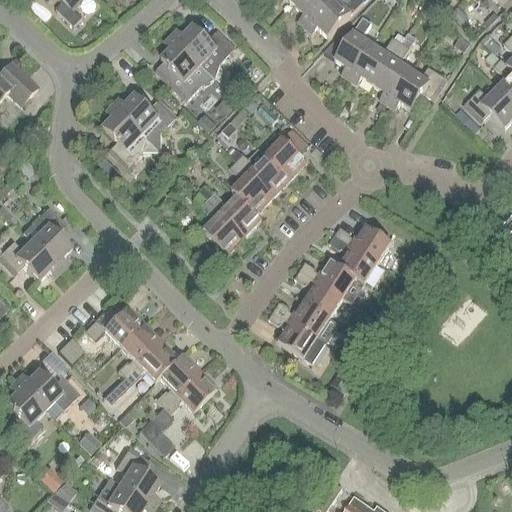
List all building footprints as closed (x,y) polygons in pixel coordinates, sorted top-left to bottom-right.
[(81,22),(73,14),(86,0),(57,0),(63,5),(55,13),(73,31),(81,22)] [(285,1),(294,10),(304,0),(272,0),(272,1),(278,7),(285,1)] [(334,3),(336,0),(304,0),(294,10),(304,19),(298,26),(305,33),(334,3)] [(357,0),(354,0),(350,4),(345,0),(336,0),(334,3),(305,33),(311,39),(317,33),(327,42),(363,6),(357,0)] [(445,0),(436,0),(433,3),(443,14),(452,6),(445,0)] [(511,0),(492,0),(505,13),(511,5),(511,0)] [(458,12),(450,19),(460,29),(468,22),(458,12)] [(341,80),(349,85),(372,50),(361,43),(371,28),(362,22),(344,49),(334,64),(346,72),(341,80)] [(177,34),(170,41),(201,70),(212,81),(213,81),(218,70),(235,53),(217,36),(208,45),(193,31),(183,41),(177,34)] [(398,38),(395,43),(401,47),(404,42),(398,38)] [(407,38),(401,47),(409,53),(415,43),(407,38)] [(486,39),(481,45),(489,53),(495,47),(486,39)] [(164,67),(155,76),(167,87),(185,105),(201,88),(212,81),(201,70),(170,41),(164,48),(170,54),(161,64),(164,67)] [(372,50),(349,85),(356,90),(361,82),(373,90),(401,47),(395,43),(392,42),(382,57),(372,50)] [(511,44),(509,42),(503,49),(511,57),(511,64),(507,70),(511,74),(511,44)] [(460,43),(454,51),(464,58),(469,50),(460,43)] [(336,44),(323,57),(334,64),(344,49),(336,44)] [(379,105),(387,110),(410,75),(399,68),(409,53),(401,47),(373,90),(384,97),(379,105)] [(506,84),(497,93),(511,108),(511,74),(507,70),(501,64),(493,71),(506,84)] [(0,78),(0,77),(0,104),(6,98),(20,111),(37,92),(10,67),(0,78)] [(410,75),(387,110),(394,115),(399,107),(411,115),(422,98),(433,105),(447,84),(427,71),(420,82),(410,75)] [(511,108),(497,93),(488,102),(479,93),(463,110),(481,127),(489,118),(504,133),(511,124),(511,108)] [(119,103),(112,110),(159,156),(161,156),(160,138),(176,122),(158,104),(149,113),(135,99),(125,109),(119,103)] [(252,104),(245,112),(251,117),(258,109),(252,104)] [(142,157),(159,156),(112,110),(106,116),(112,122),(102,132),(117,147),(108,156),(126,173),(142,157)] [(243,113),(238,118),(244,123),(249,118),(243,113)] [(462,115),(457,119),(475,137),(479,132),(462,115)] [(205,119),(197,127),(208,138),(216,129),(205,119)] [(299,160),(308,151),(291,134),(265,161),(289,184),(306,167),(299,160)] [(272,202),(289,184),(265,161),(258,155),(249,164),(242,158),(235,166),(272,202)] [(0,182),(12,170),(0,158),(0,182)] [(103,162),(96,169),(110,183),(117,176),(103,162)] [(27,166),(19,173),(28,182),(35,174),(27,166)] [(231,196),(236,200),(256,218),(272,202),(235,166),(229,173),(241,185),(231,196)] [(206,192),(200,198),(206,205),(213,198),(206,192)] [(261,223),(256,218),(236,200),(227,210),(214,197),(213,198),(206,205),(243,241),(261,223)] [(213,224),(202,235),(227,258),(243,241),(206,205),(200,212),(213,224)] [(60,277),(67,270),(60,263),(70,254),(56,239),(65,230),(47,212),(31,228),(21,238),(30,247),(60,277)] [(377,268),(390,247),(362,229),(354,241),(339,231),(334,240),(377,268)] [(336,269),(355,283),(364,288),(377,268),(334,240),(329,248),(344,258),(336,269)] [(53,283),(60,277),(30,247),(21,255),(12,246),(0,258),(0,266),(14,281),(23,272),(37,286),(47,276),(53,283)] [(430,255),(424,265),(435,271),(441,261),(430,255)] [(355,283),(336,269),(328,264),(320,276),(305,266),(299,275),(342,303),(355,283)] [(299,275),(294,283),(309,293),(301,305),(329,323),(342,303),(299,275)] [(415,309),(407,304),(402,311),(410,316),(415,309)] [(329,323),(301,305),(294,316),(279,306),(273,315),(316,343),(324,348),(338,328),(329,323)] [(111,310),(94,326),(120,352),(144,329),(127,311),(119,318),(111,310)] [(268,323),(283,333),(275,345),(311,369),(324,348),(316,343),(273,315),(268,323)] [(126,366),(117,375),(124,382),(161,346),(144,329),(120,352),(131,364),(128,368),(126,366)] [(83,356),(72,345),(71,344),(58,356),(59,358),(70,369),(83,356)] [(177,363),(161,346),(124,382),(131,389),(143,376),(154,387),(159,382),(177,364),(177,363)] [(354,361),(373,371),(381,356),(362,346),(354,361)] [(155,405),(162,412),(199,376),(182,358),(177,363),(177,364),(159,382),(170,394),(166,398),(164,396),(155,405)] [(361,379),(353,374),(349,381),(356,386),(361,379)] [(22,379),(15,385),(44,415),(53,424),(78,399),(61,381),(52,390),(38,375),(28,385),(22,379)] [(199,376),(162,412),(169,419),(178,410),(177,408),(180,405),(192,417),(216,393),(199,376)] [(120,399),(131,389),(124,382),(114,392),(120,399)] [(361,383),(353,395),(363,402),(372,391),(361,383)] [(14,398),(4,408),(19,423),(10,431),(27,449),(44,433),(35,424),(44,415),(15,385),(8,392),(14,398)] [(173,424),(162,414),(139,436),(149,447),(173,424)] [(128,420),(121,427),(127,433),(134,426),(128,420)] [(104,450),(91,437),(79,448),(92,461),(104,450)] [(118,490),(151,511),(154,511),(159,505),(151,500),(159,488),(142,477),(149,467),(128,453),(115,472),(126,479),(118,490)] [(79,460),(70,469),(74,473),(83,464),(79,460)] [(51,471),(40,483),(55,498),(66,486),(51,471)] [(314,511),(328,511),(341,493),(331,487),(314,511)] [(151,511),(118,490),(112,501),(101,494),(89,511),(151,511)] [(53,497),(48,506),(57,511),(64,511),(67,507),(53,497)] [(369,511),(354,501),(346,511),(369,511)]
